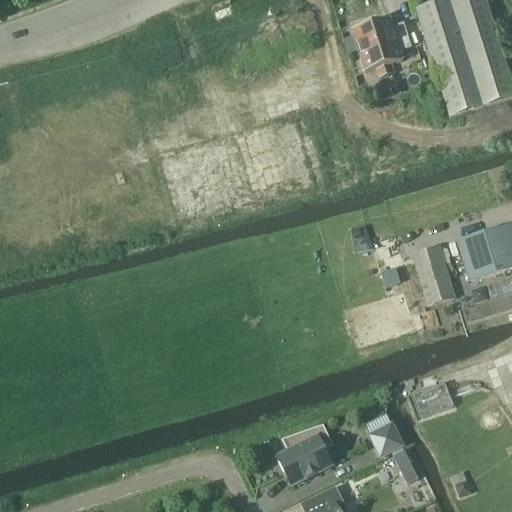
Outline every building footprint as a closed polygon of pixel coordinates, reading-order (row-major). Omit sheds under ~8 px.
[(450,120),(511,100),(511,83),(486,0),(455,0),(417,12),(450,120)] [(403,62),(400,53),(412,50),(404,25),(392,29),(390,21),(352,33),(365,74),(376,70),(379,80),(396,75),(393,65),(403,62)] [(493,232),(457,245),(471,284),(511,269),(511,255),(503,259),(493,232)] [(428,309),(456,301),(440,248),(412,256),(428,309)] [(388,273),(381,275),(386,290),(401,285),(396,270),(388,273)] [(392,427),(369,438),(380,460),(403,449),(392,427)] [(282,443),(288,455),(277,460),(291,489),(332,469),(324,453),(333,449),(323,429),(282,443)] [(404,452),(393,458),(400,473),(403,471),(408,469),(411,467),(404,452)] [(346,511),(335,490),(307,504),(307,506),(310,511),(346,511)]
